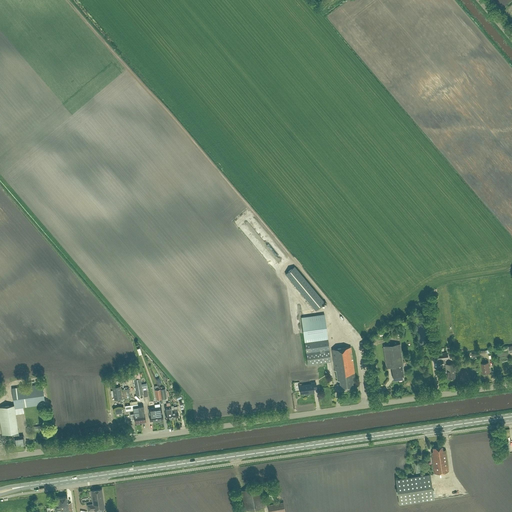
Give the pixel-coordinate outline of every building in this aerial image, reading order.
[(285,274),(315,310),(324,302),(294,266),(285,274)] [(324,314),(301,317),(308,364),(331,361),(324,314)] [(403,373),(404,373),(403,365),(400,343),(383,346),(386,368),(392,367),(392,368),(393,380),(403,378),(403,373)] [(352,382),(355,381),(351,347),(332,349),(334,370),(336,370),(337,380),(339,380),(340,388),(353,387),(352,382)] [(437,360),(448,359),(447,352),(436,353),(437,360)] [(483,373),(490,372),(488,362),(481,363),(483,373)] [(455,377),(454,370),(455,369),(454,363),(445,364),(446,371),(447,371),(448,378),(455,377)] [(143,394),(140,378),(133,379),(136,395),(143,394)] [(314,389),(316,389),(315,382),(311,383),(311,384),(299,386),(300,394),(307,393),(314,392),(314,389)] [(15,408),(45,404),(42,384),(12,388),(14,405),(0,406),(0,421),(2,434),(13,433),(14,437),(15,444),(20,444),(21,444),(23,444),(24,444),(24,443),(25,443),(24,435),(19,436),(15,408)] [(121,398),(120,386),(112,387),(114,399),(121,398)] [(139,422),(141,422),(141,420),(140,420),(140,419),(139,419),(139,417),(139,411),(138,406),(138,404),(132,404),(135,423),(136,422),(136,423),(137,424),(139,423),(139,422)] [(150,421),(152,420),(153,421),(153,422),(157,421),(155,412),(155,407),(148,408),(149,413),(149,415),(150,421)] [(155,407),(155,412),(157,421),(160,421),(160,420),(160,419),(163,419),(162,413),(162,411),(161,407),(155,407)] [(434,473),(448,471),(445,449),(443,449),(442,446),(432,448),(433,451),(431,452),(434,473)] [(399,504),(434,499),(430,474),(395,479),(399,504)] [(265,506),(261,487),(241,491),(245,510),(265,506)] [(94,510),(104,508),(103,497),(103,496),(103,495),(102,494),(102,489),(91,490),(92,496),(92,497),(92,498),(92,499),(94,510)] [(55,511),(72,511),(71,503),(68,503),(67,496),(56,497),(57,505),(55,505),(55,511)] [(268,511),(284,511),(285,511),(283,502),(267,505),(268,511)]
